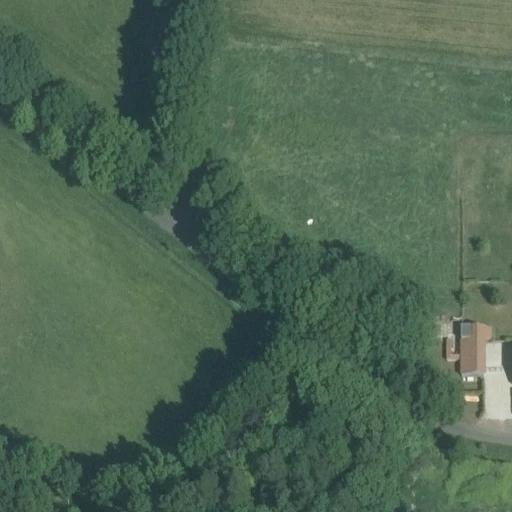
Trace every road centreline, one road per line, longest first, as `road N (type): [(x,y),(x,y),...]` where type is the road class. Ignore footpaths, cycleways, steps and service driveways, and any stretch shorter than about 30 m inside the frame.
road 1 (unclassified): [(511,433),(471,431),(410,409),(0,74)]
road 2 (track): [(295,315),(177,468),(120,483),(0,460)]
